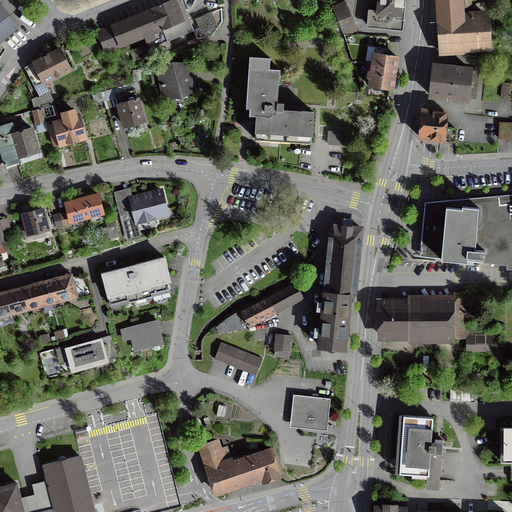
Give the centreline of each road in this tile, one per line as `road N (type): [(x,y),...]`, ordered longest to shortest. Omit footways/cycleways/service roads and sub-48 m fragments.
road 1 (residential): [(209,174),(131,168),(0,195)]
road 2 (residential): [(0,282),(198,236)]
road 3 (secondary): [(360,401),(384,207)]
road 4 (residential): [(182,379),(0,424)]
road 5 (residential): [(384,207),(209,174)]
road 6 (secondary): [(395,161),(423,0)]
road 7 (residential): [(360,401),(511,411)]
road 8 (residential): [(119,0),(32,40),(0,81)]
road 9 (residential): [(182,379),(198,236)]
